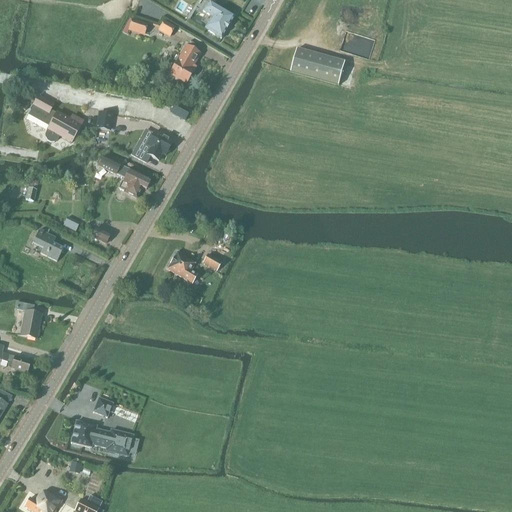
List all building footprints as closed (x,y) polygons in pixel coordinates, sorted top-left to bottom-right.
[(212,0),(211,3),(209,2),(203,13),(212,18),(205,30),(221,40),(235,18),(214,5),(217,0),(218,1),(219,0),(212,0)] [(144,37),(148,26),(148,25),(132,20),(128,32),(144,37)] [(164,22),(160,28),(158,32),(170,39),(175,29),(164,22)] [(170,75),(177,79),(186,84),(193,72),(190,70),(199,55),(197,53),(200,48),(190,42),(173,70),(170,75)] [(298,50),(291,73),(339,86),(346,63),(298,50)] [(38,97),(30,111),(52,124),(48,131),(48,132),(45,136),(46,140),(47,143),(51,145),(54,145),(57,143),(60,138),(72,145),(82,128),(78,126),(80,122),(72,117),(70,121),(56,114),(51,112),(54,106),(38,97)] [(190,111),(176,103),(171,114),(185,121),(190,111)] [(112,116),(99,114),(97,129),(109,132),(112,116)] [(159,135),(155,132),(147,146),(150,148),(146,155),(159,162),(163,155),(166,156),(167,153),(169,152),(171,149),(171,147),(173,143),(159,136),(159,135)] [(146,191),(150,181),(128,170),(128,171),(110,163),(111,162),(103,158),(98,167),(106,171),(124,180),(123,182),(122,182),(118,190),(124,193),(123,194),(137,200),(142,189),(146,191)] [(33,203),(36,191),(37,191),(38,182),(30,180),(28,189),(25,201),(33,203)] [(81,224),(73,220),(69,228),(76,232),(81,224)] [(45,229),(43,233),(39,231),(32,245),(42,250),(40,255),(57,263),(63,250),(53,245),(56,239),(46,235),(48,231),(45,229)] [(106,245),(110,235),(96,229),(92,238),(106,245)] [(192,285),(197,276),(191,272),(195,265),(190,262),(191,261),(177,253),(166,271),(192,285)] [(216,273),(221,264),(207,256),(202,265),(216,273)] [(34,307),(16,303),(12,303),(11,310),(14,311),(25,313),(20,337),(36,340),(41,316),(33,314),(34,307)] [(26,375),(30,363),(14,358),(2,354),(3,347),(0,346),(0,359),(0,360),(0,359),(0,360),(12,365),(10,370),(26,375)] [(113,405),(99,399),(93,413),(107,419),(113,405)] [(97,431),(76,425),(71,447),(91,452),(92,449),(106,453),(105,456),(128,461),(133,440),(111,434),(110,437),(96,434),(97,431)] [(80,473),(82,465),(70,461),(69,466),(75,468),(74,471),(80,473)] [(31,511),(55,511),(62,502),(45,491),(41,497),(39,496),(35,502),(29,499),(24,508),(31,511)] [(90,496),(86,504),(80,500),(74,511),(97,511),(103,503),(90,496)]
